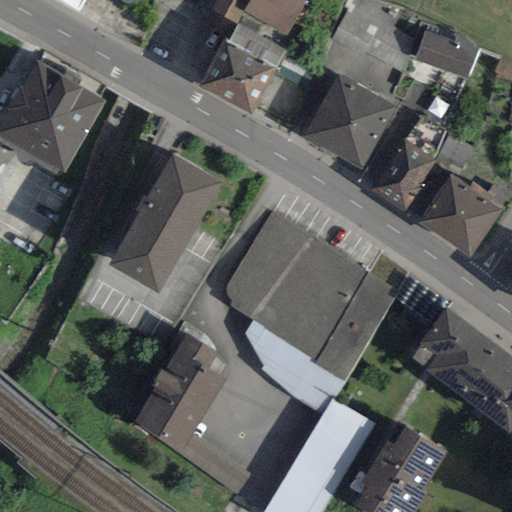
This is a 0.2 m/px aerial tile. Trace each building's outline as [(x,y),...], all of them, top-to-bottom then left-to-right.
[(65,0),(80,9),(85,0),(65,0)] [(249,0),(247,6),(287,26),(299,0),(249,0)] [(226,38),(201,81),(247,107),(272,64),(226,38)] [(436,41),(429,61),(477,76),(483,55),(436,41)] [(37,62),(3,120),(68,158),(102,99),(37,62)] [(340,75),(310,127),(359,155),(389,103),(340,75)] [(415,147),(387,189),(417,208),(445,167),(415,147)] [(178,152),(120,252),(164,278),(223,178),(178,152)] [(499,201),(453,172),(424,217),(470,246),(499,201)] [(395,291),(274,215),(227,289),(349,365),(395,291)] [(511,405),(511,354),(445,306),(426,332),(443,344),(433,358),(508,412),(511,405)] [(190,328),(137,413),(228,470),(237,454),(183,421),(216,367),(203,359),(213,342),(190,328)] [(406,426),(364,492),(396,511),(404,511),(445,450),(406,426)]
